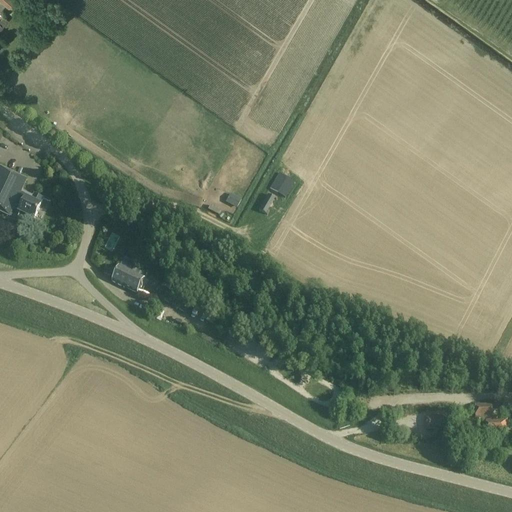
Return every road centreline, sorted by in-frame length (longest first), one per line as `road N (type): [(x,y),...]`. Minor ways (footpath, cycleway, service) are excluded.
road 1 (tertiary): [(511,494),(332,441),(135,334)]
road 2 (unclassified): [(74,271),(87,226),(78,191),(30,134),(0,113)]
road 3 (tertiary): [(135,334),(0,283)]
